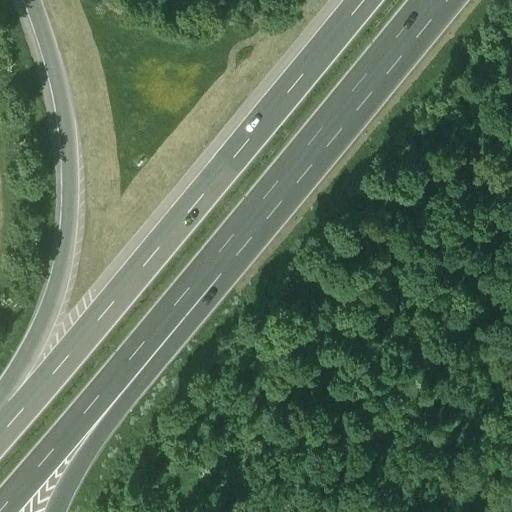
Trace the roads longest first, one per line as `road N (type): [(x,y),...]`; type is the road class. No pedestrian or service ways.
road 1 (motorway): [(363,0),(0,432)]
road 2 (motorway): [(112,385),(428,0)]
road 3 (motorway): [(29,0),(62,119),(64,247),(0,426)]
road 4 (motorway): [(0,507),(112,385)]
road 5 (motorway): [(55,511),(112,385)]
